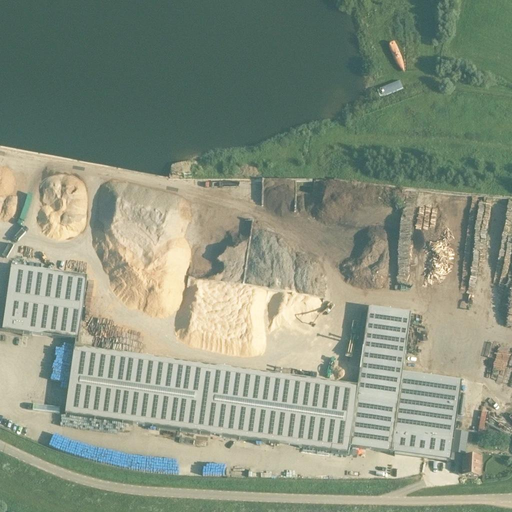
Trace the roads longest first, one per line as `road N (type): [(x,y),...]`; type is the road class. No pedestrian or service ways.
road 1 (unclassified): [(503,498),(113,487),(0,447)]
road 2 (track): [(383,92),(426,75),(511,93)]
